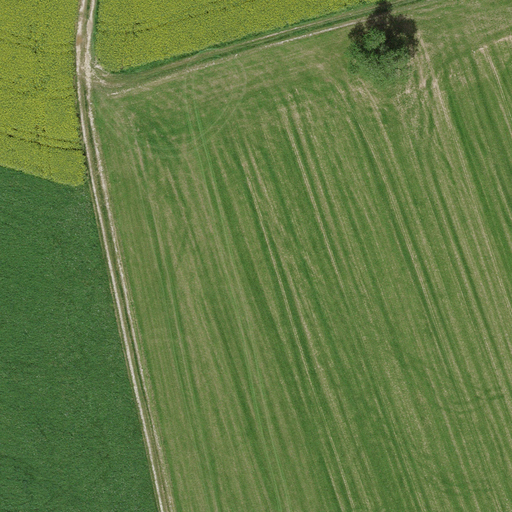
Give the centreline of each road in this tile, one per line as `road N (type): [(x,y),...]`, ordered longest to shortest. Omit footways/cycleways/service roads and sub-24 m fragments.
road 1 (track): [(81,57),(94,172),(164,511)]
road 2 (track): [(81,57),(98,81),(128,83),(421,0)]
